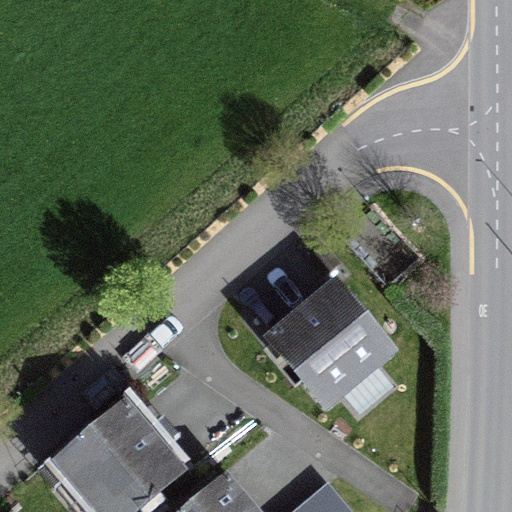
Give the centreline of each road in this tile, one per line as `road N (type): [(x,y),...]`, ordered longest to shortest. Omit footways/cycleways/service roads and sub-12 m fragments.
road 1 (residential): [(0,460),(341,155),(419,119),(491,112)]
road 2 (tertiary): [(489,511),(491,112)]
road 3 (track): [(378,0),(491,66)]
